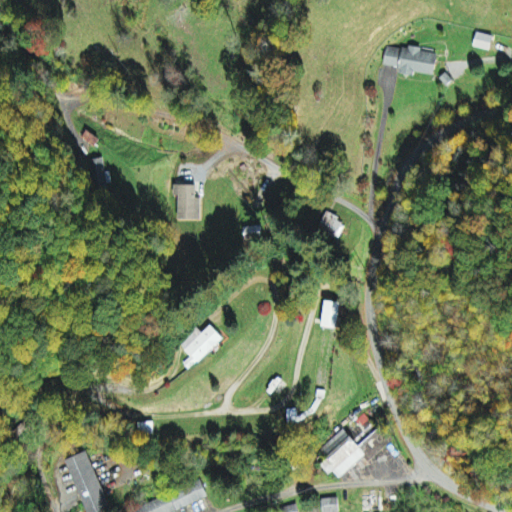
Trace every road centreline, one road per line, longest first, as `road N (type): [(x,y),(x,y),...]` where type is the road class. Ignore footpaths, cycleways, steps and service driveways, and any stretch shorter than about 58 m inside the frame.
road 1 (residential): [(507,511),(391,445),(364,316),(403,170),(448,128),(511,105)]
road 2 (residential): [(464,487),(417,511),(182,503),(391,445)]
road 3 (residential): [(384,235),(193,132),(109,100),(21,80)]
